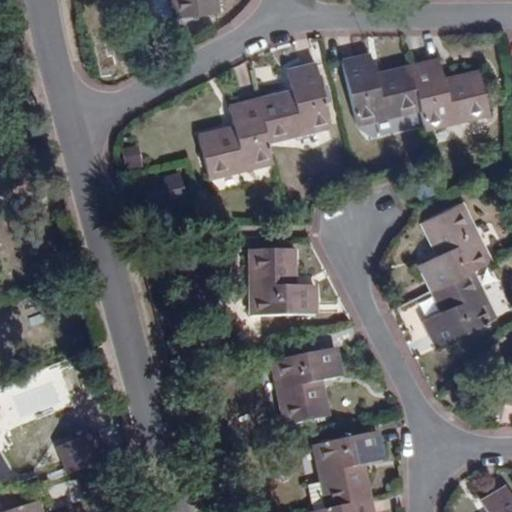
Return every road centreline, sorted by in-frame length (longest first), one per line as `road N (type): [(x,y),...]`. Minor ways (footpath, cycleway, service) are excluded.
road 1 (residential): [(72,126),(173,511)]
road 2 (residential): [(433,443),(351,278),(359,223)]
road 3 (residential): [(283,14),(72,126)]
road 4 (residential): [(511,14),(283,14)]
road 5 (residential): [(39,0),(72,126)]
